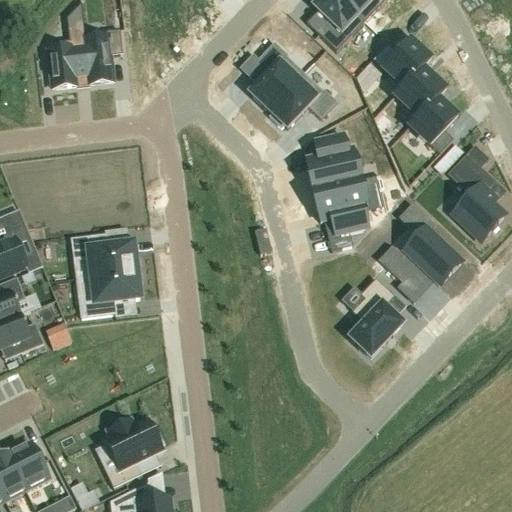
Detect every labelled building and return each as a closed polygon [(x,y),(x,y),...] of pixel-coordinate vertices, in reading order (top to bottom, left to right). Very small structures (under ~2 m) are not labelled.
[(337,0),(322,0),(313,10),(328,24),(329,25),(326,29),(324,28),(316,36),(336,55),(364,25),(337,0)] [(337,0),(364,25),(388,0),(337,0)] [(63,52),(47,54),(52,93),(77,90),(75,81),(87,80),(88,80),(84,43),(85,43),(81,8),(67,23),(69,46),(62,46),(63,52)] [(85,43),(84,43),(88,80),(87,80),(88,88),(98,87),(113,86),(110,60),(122,58),(119,35),(106,36),(106,40),(85,43)] [(387,49),(373,63),(403,91),(421,72),(430,63),(409,44),(396,58),(387,49)] [(257,88),(249,97),(268,115),(304,77),(286,60),(287,59),(274,46),(258,63),(257,63),(270,75),(257,88)] [(347,54),(337,64),(355,81),(365,71),(347,54)] [(403,91),(395,100),(418,122),(436,103),(445,94),(421,72),(403,91)] [(304,77),(268,115),(271,117),(269,120),(281,132),(283,129),(287,132),(308,111),(320,122),(336,105),(323,92),(322,94),(304,77)] [(418,122),(410,131),(439,159),(453,144),(444,136),(457,122),(436,103),(418,122)] [(310,163),(306,164),(313,195),(360,185),(352,151),(346,152),(343,139),(319,145),(315,146),(318,161),(310,163)] [(455,150),(444,161),(451,169),(462,157),(455,150)] [(466,161),(448,179),(471,201),(453,220),(480,246),(504,221),(492,210),(496,205),(488,198),(496,189),(479,173),(466,161)] [(360,185),(313,195),(320,227),(324,226),(332,224),(335,239),(349,236),(363,233),(366,232),(366,230),(363,217),(367,216),(360,185)] [(391,253),(379,265),(402,287),(403,288),(419,272),(433,285),(438,290),(460,267),(428,236),(427,235),(420,243),(405,259),(391,253)] [(105,239),(71,243),(73,260),(88,258),(91,281),(140,275),(138,260),(134,260),(132,248),(128,248),(108,251),(107,239),(105,239)] [(15,241),(9,243),(0,247),(0,281),(4,280),(27,271),(15,241)] [(94,305),(79,306),(81,322),(115,318),(116,318),(115,306),(135,304),(139,303),(138,291),(142,290),(140,275),(91,281),(94,305)] [(28,277),(22,279),(25,287),(34,283),(31,276),(28,277)] [(0,327),(21,319),(16,307),(25,303),(16,282),(0,288),(0,327)] [(364,328),(350,342),(370,362),(386,345),(387,347),(388,345),(387,344),(391,340),(392,341),(393,340),(392,339),(402,328),(395,322),(383,311),(393,301),(375,284),(361,299),(360,300),(364,304),(353,316),(352,317),(364,328)] [(21,319),(0,327),(0,353),(17,346),(21,357),(43,348),(35,327),(25,331),(21,319)] [(118,473),(107,479),(113,493),(142,479),(136,466),(155,457),(162,453),(160,450),(164,448),(156,432),(152,434),(148,425),(134,431),(130,424),(108,435),(111,442),(105,446),(106,448),(118,473)] [(8,459),(7,459),(25,495),(49,483),(31,447),(8,459)] [(7,457),(0,460),(0,496),(5,505),(25,495),(7,459),(8,459),(7,457)] [(147,487),(109,506),(110,511),(170,511),(169,504),(165,504),(151,506),(149,487),(147,487)] [(75,511),(70,502),(54,510),(54,511),(75,511)]
